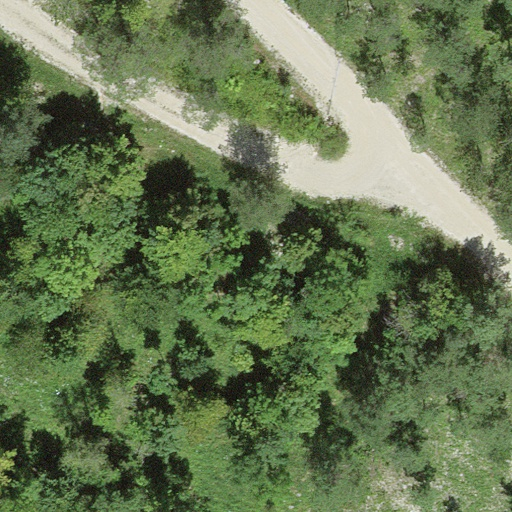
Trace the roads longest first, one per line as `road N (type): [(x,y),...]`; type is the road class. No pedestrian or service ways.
road 1 (track): [(428,188),(405,194),(317,184),(58,62),(0,18)]
road 2 (track): [(511,261),(428,188),(261,0)]
